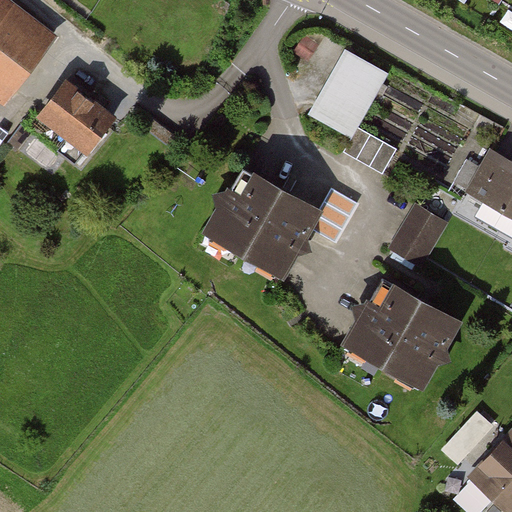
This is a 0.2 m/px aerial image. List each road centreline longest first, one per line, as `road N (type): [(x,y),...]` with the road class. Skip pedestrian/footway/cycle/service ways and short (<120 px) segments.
road 1 (track): [(33,0),(150,99),(181,108),(210,100),(260,44)]
road 2 (primary): [(511,88),(356,0)]
